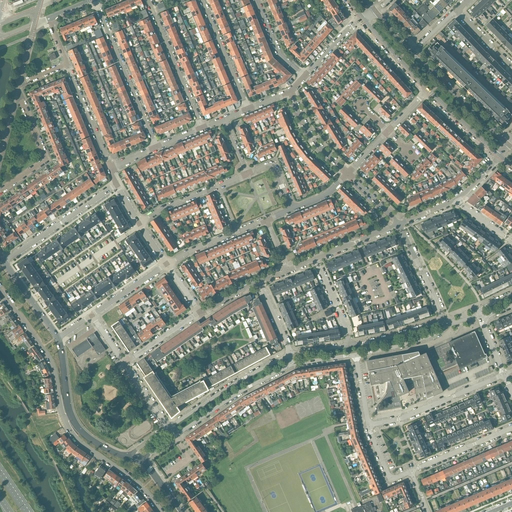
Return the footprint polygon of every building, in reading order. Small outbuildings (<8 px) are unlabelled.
[(126,11),(131,8),(130,4),(128,0),(126,1),(125,1),(123,2),(123,3),(126,11)] [(131,8),(137,6),(134,0),(128,0),(129,0),(128,0),(130,4),(131,8)] [(393,13),(399,7),(405,1),(404,0),(397,0),(393,4),(388,8),(389,9),(388,9),(390,11),(391,11),(393,13)] [(436,0),(432,4),(434,6),(440,12),(443,8),(436,0)] [(436,0),(443,8),(447,5),(442,0),(436,0)] [(482,0),(479,3),(486,10),(489,6),(483,0),(482,0)] [(211,5),(213,10),(220,6),(218,1),(211,5)] [(329,12),(337,6),(337,5),(336,3),(335,3),(334,1),(329,4),(326,6),(330,11),(329,11),(329,12)] [(270,6),(272,11),(279,8),(277,2),(273,4),(270,6)] [(117,5),(120,13),(124,11),(125,14),(127,13),(126,11),(123,3),(120,4),(120,3),(117,4),(117,5)] [(432,19),(436,16),(430,10),(426,6),(426,5),(424,3),(420,7),(432,19)] [(482,13),(486,10),(479,3),(475,7),(482,13)] [(199,9),(197,4),(189,7),(191,12),(199,9)] [(243,7),(245,13),(253,10),(251,4),(243,7)] [(115,15),(120,13),(117,5),(114,6),(114,5),(112,6),(112,7),(115,15)] [(272,11),(274,16),(281,13),(280,10),(287,7),(286,5),(281,7),(279,8),(272,11)] [(213,10),(215,15),(222,11),(220,6),(213,10)] [(329,12),(322,16),(324,18),(327,16),(329,19),(333,16),(340,11),(341,10),(340,8),(339,9),(337,6),(329,12)] [(393,13),(393,14),(397,19),(398,19),(407,11),(403,6),(400,8),(399,7),(393,13)] [(434,6),(430,10),(436,16),(440,12),(434,6)] [(115,15),(112,7),(110,8),(110,7),(107,8),(107,9),(106,10),(110,21),(113,20),(111,17),(115,15)] [(428,23),(432,19),(420,7),(416,10),(422,17),(428,23)] [(482,13),(475,7),(471,11),(473,13),(471,14),(474,17),(475,18),(475,17),(476,19),(477,17),(481,21),(485,17),(482,13)] [(201,14),(199,9),(191,12),(193,17),(201,14)] [(255,15),(253,10),(245,13),(243,14),(245,19),(255,15)] [(215,15),(217,20),(225,17),(222,11),(215,15)] [(345,18),(340,11),(333,16),(334,17),(330,20),(328,22),(334,29),(340,24),(339,23),(343,21),(347,19),(346,18),(345,18)] [(401,22),(404,25),(413,17),(410,14),(407,11),(398,19),(399,19),(399,21),(400,22),(401,22)] [(274,16),(276,21),(283,18),(281,13),(274,16)] [(404,27),(405,28),(406,28),(410,32),(423,19),(417,13),(413,17),(404,25),(404,26),(404,27)] [(203,19),(201,14),(193,17),(195,22),(203,19)] [(88,17),(91,25),(94,24),(95,26),(98,25),(94,15),(91,16),(91,15),(88,16),(88,17)] [(257,19),(255,15),(245,19),(246,18),(248,23),(249,22),(257,19)] [(83,19),(82,19),(87,30),(92,27),(91,25),(88,17),(85,18),(82,19),(83,19)] [(171,19),(164,22),(166,26),(175,22),(176,22),(175,17),(171,19)] [(227,22),(225,17),(217,20),(219,25),(227,22)] [(151,22),(149,18),(138,22),(140,27),(143,25),(151,22)] [(276,21),(278,26),(285,23),(283,18),(276,21)] [(87,30),(82,19),(80,20),(77,21),(77,22),(80,29),(81,32),(87,30)] [(195,22),(197,27),(205,24),(203,19),(195,22)] [(410,32),(412,34),(411,34),(413,36),(414,36),(422,29),(427,24),(423,19),(410,32)] [(451,30),(459,23),(458,23),(455,20),(455,19),(452,21),(449,23),(450,24),(448,25),(448,26),(447,26),(451,30)] [(492,19),(486,26),(490,30),(496,23),(492,19)] [(325,21),(321,26),(329,33),(330,31),(331,31),(332,30),(332,29),(327,23),(325,21)] [(74,31),(80,29),(77,22),(74,23),(74,22),(72,23),(72,24),(71,24),(74,31)] [(219,25),(221,30),(229,27),(227,22),(219,25)] [(278,26),(280,31),(288,28),(285,23),(278,26)] [(453,35),(462,27),(458,23),(459,23),(451,30),(455,33),(453,35)] [(494,34),(500,27),(496,23),(490,30),(494,34)] [(69,33),(74,31),(71,24),(69,25),(69,24),(66,26),(69,33)] [(197,27),(200,32),(207,29),(205,24),(197,27)] [(69,34),(69,33),(66,26),(63,27),(61,28),(60,29),(65,41),(68,40),(66,35),(69,34)] [(221,30),(223,34),(231,31),(229,28),(231,27),(231,26),(229,27),(221,30)] [(321,26),(317,30),(319,31),(325,37),(326,37),(327,35),(329,33),(321,26)] [(456,39),(465,31),(462,27),(453,35),(456,39)] [(500,27),(494,34),(497,38),(504,31),(500,27)] [(280,31),(282,36),(290,33),(288,28),(280,31)] [(200,32),(202,37),(209,34),(207,29),(200,32)] [(319,31),(315,36),(321,41),(322,41),(323,40),(323,39),(325,37),(319,31)] [(462,41),(469,34),(465,31),(456,39),(457,39),(458,37),(462,41)] [(501,41),(508,35),(504,31),(497,38),(501,41)] [(262,32),(255,35),(252,36),(254,40),(264,36),(262,32)] [(353,36),(348,40),(353,46),(355,44),(356,45),(356,44),(357,44),(359,46),(364,41),(361,37),(360,36),(356,32),(352,35),(353,36)] [(117,37),(119,41),(125,39),(124,36),(129,34),(128,33),(117,37)] [(282,36),(284,41),(292,38),(290,33),(282,36)] [(202,37),(204,43),(211,39),(209,34),(202,37)] [(313,34),(310,38),(311,40),(317,45),(318,45),(320,44),(319,43),(321,41),(315,36),(313,34)] [(465,45),(472,38),(469,34),(462,41),(465,45)] [(225,40),(227,44),(236,40),(235,38),(238,37),(237,35),(225,40)] [(505,45),(511,39),(508,35),(501,41),(505,45)] [(284,41),(287,47),(288,48),(289,47),(290,46),(291,46),(290,45),(292,44),(292,43),(293,42),(296,41),(294,37),(292,38),(284,41)] [(469,48),(476,42),(472,38),(465,45),(469,48)] [(214,45),(212,40),(205,43),(206,46),(204,47),(204,48),(207,47),(214,45)] [(227,44),(229,48),(235,45),(242,42),(241,40),(237,42),(236,40),(227,44)] [(311,40),(308,44),(314,49),(315,49),(316,48),(316,47),(317,45),(311,40)] [(353,46),(348,40),(343,45),(344,47),(345,46),(350,51),(355,47),(353,46)] [(129,42),(120,46),(122,50),(129,47),(132,45),(130,41),(129,42)] [(268,45),(266,41),(259,44),(260,46),(256,47),(257,49),(260,48),(268,45)] [(359,46),(363,50),(368,45),(364,41),(359,46)] [(508,110),(506,107),(505,107),(446,50),(445,49),(442,46),(441,45),(441,46),(437,42),(436,44),(434,43),(431,46),(428,49),(426,52),(431,57),(432,57),(435,60),(436,60),(437,61),(436,63),(442,69),(443,68),(447,71),(446,73),(452,79),(453,77),(457,81),(455,82),(472,98),(473,97),(477,100),(475,101),(482,108),(483,106),(487,110),(485,111),(492,117),(493,115),(495,117),(494,117),(498,121),(503,127),(505,124),(506,124),(508,123),(509,122),(509,121),(511,118),(511,117),(511,116),(511,115),(511,114),(508,111),(509,111),(508,110)] [(472,52),(479,45),(476,42),(469,48),(472,52)] [(307,43),(303,47),(304,48),(310,53),(311,53),(312,52),(312,51),(314,49),(308,44),(307,43)] [(290,50),(296,56),(298,53),(295,50),(296,48),(298,47),(295,44),(290,50)] [(363,50),(367,55),(372,50),(368,45),(363,50)] [(476,56),(483,49),(479,45),(472,52),(476,56)] [(176,51),(178,55),(185,52),(187,51),(186,47),(183,48),(176,51)] [(230,52),(232,56),(241,53),(239,48),(240,48),(239,48),(230,52)] [(306,58),(300,52),(298,50),(296,48),(295,50),(298,53),(296,56),(302,62),(303,61),(305,60),(304,60),(306,58)] [(304,48),(300,52),(306,58),(307,57),(308,56),(308,55),(310,53),(304,48)] [(479,60),(487,53),(486,52),(486,53),(483,49),(476,56),(474,57),(478,61),(479,60)] [(336,50),(331,55),(338,62),(342,57),(340,56),(336,52),(337,51),(336,50)] [(367,55),(377,66),(383,61),(379,57),(379,56),(377,53),(376,53),(376,54),(372,50),(367,55)] [(164,55),(163,51),(155,54),(153,55),(155,59),(156,58),(164,55)] [(483,64),(490,56),(488,55),(489,55),(487,53),(479,60),(483,64)] [(271,54),(263,57),(262,58),(262,60),(265,59),(267,62),(273,58),(271,54)] [(74,64),(82,61),(85,60),(83,55),(81,56),(72,60),(74,64)] [(331,55),(327,60),(334,66),(338,62),(331,55)] [(487,67),(494,60),(494,59),(493,60),(490,57),(491,56),(490,56),(483,64),(487,67)] [(276,61),(273,58),(267,62),(265,63),(267,69),(270,68),(270,67),(276,61)] [(327,60),(323,64),(330,70),(334,66),(327,60)] [(490,71),(498,63),(495,61),(494,60),(487,67),(490,71)] [(280,64),(276,61),(270,67),(270,68),(267,69),(268,71),(273,68),(275,70),(280,64)] [(377,66),(388,77),(393,72),(390,68),(390,67),(388,65),(387,65),(383,61),(377,66)] [(494,74),(501,67),(497,64),(498,63),(490,71),(491,71),(494,74)] [(170,68),(168,64),(159,68),(161,72),(170,68)] [(283,67),(280,64),(275,70),(277,72),(276,73),(277,74),(283,67)] [(323,64),(319,68),(326,75),(330,70),(323,64)] [(115,65),(108,68),(106,69),(108,73),(117,69),(115,65)] [(275,75),(275,76),(275,77),(278,85),(285,82),(285,81),(291,76),(291,74),(283,67),(277,74),(278,74),(275,75)] [(498,78),(505,71),(501,67),(494,74),(498,78)] [(172,72),(170,68),(161,72),(162,75),(162,76),(172,72)] [(319,68),(315,73),(322,79),(326,75),(319,68)] [(501,81),(508,74),(505,71),(498,78),(501,81)] [(388,77),(398,89),(404,84),(400,80),(400,79),(398,76),(397,76),(393,72),(388,77)] [(315,73),(311,77),(316,82),(318,83),(322,79),(315,73)] [(248,75),(241,78),(243,82),(251,79),(254,78),(256,77),(255,77),(255,75),(252,76),(251,74),(248,75)] [(505,85),(511,78),(508,74),(501,81),(505,85)] [(90,80),(88,75),(80,78),(82,84),(90,80)] [(274,87),(271,80),(268,81),(267,80),(265,75),(264,75),(270,88),(274,87)] [(188,80),(190,84),(199,80),(198,76),(195,77),(188,80)] [(311,77),(306,82),(309,85),(311,83),(313,85),(316,82),(311,77)] [(67,83),(65,78),(61,80),(60,80),(58,81),(56,82),(55,82),(58,88),(62,86),(61,85),(67,83)] [(221,86),(230,82),(228,78),(219,82),(221,86)] [(82,84),(84,89),(92,86),(90,80),(82,84)] [(190,84),(192,88),(201,84),(199,80),(190,84)] [(351,85),(356,90),(361,85),(356,80),(351,85)] [(261,92),(265,90),(262,83),(259,85),(258,81),(257,82),(258,84),(261,92)] [(53,92),(59,90),(58,88),(55,82),(54,82),(53,83),(52,83),(50,84),(53,92)] [(63,89),(60,90),(61,94),(62,94),(70,91),(67,83),(61,85),(62,86),(63,89)] [(223,86),(225,91),(232,88),(230,83),(223,86)] [(50,84),(45,87),(48,94),(53,92),(50,84)] [(192,88),(194,92),(203,88),(201,84),(192,88)] [(249,85),(245,87),(249,96),(250,96),(256,94),(253,87),(253,86),(252,84),(249,85)] [(368,93),(371,89),(366,84),(362,87),(368,93)] [(398,89),(402,93),(408,88),(404,84),(398,89)] [(346,90),(351,95),(356,90),(351,85),(346,90)] [(94,91),(92,86),(84,89),(87,94),(94,91)] [(42,94),(43,96),(48,94),(45,87),(43,87),(42,87),(40,88),(40,89),(42,94)] [(368,93),(373,98),(378,92),(373,87),(371,89),(368,93)] [(203,88),(194,92),(195,97),(203,93),(202,91),(204,90),(203,88)] [(234,93),(232,88),(225,91),(226,94),(225,95),(225,96),(227,96),(228,96),(234,93)] [(408,88),(402,93),(406,98),(412,92),(408,88)] [(40,89),(37,90),(35,91),(30,93),(31,93),(30,94),(31,96),(32,96),(32,97),(38,95),(39,99),(40,99),(43,98),(41,95),(42,94),(40,89)] [(308,98),(314,94),(312,90),(309,92),(308,90),(304,92),(308,98)] [(351,95),(346,90),(340,96),(346,101),(351,95)] [(70,91),(62,94),(65,99),(72,96),(70,91)] [(87,94),(89,99),(98,95),(97,93),(96,94),(94,91),(87,94)] [(378,92),(373,98),(378,103),(383,97),(378,92)] [(232,104),(238,102),(234,93),(228,96),(229,99),(230,99),(232,104)] [(308,98),(311,103),(319,98),(316,93),(314,94),(308,98)] [(129,98),(127,94),(121,97),(118,98),(120,102),(129,98)] [(198,103),(207,99),(207,98),(205,94),(196,98),(198,103)] [(39,99),(38,95),(32,97),(34,102),(34,103),(34,104),(35,104),(36,105),(41,103),(39,99)] [(89,99),(91,104),(99,101),(97,98),(99,98),(98,95),(89,99)] [(225,107),(232,104),(230,99),(229,99),(226,101),(225,97),(221,96),(223,100),(225,107)] [(346,101),(340,96),(335,101),(337,103),(340,106),(346,101)] [(131,103),(129,98),(120,102),(120,103),(121,106),(122,107),(131,103)] [(215,111),(221,109),(218,102),(216,103),(214,98),(213,98),(211,101),(213,104),(213,106),(215,111)] [(312,109),(320,104),(322,103),(319,98),(311,103),(313,107),(312,108),(312,109)] [(145,104),(147,108),(153,105),(155,104),(154,102),(157,101),(156,99),(151,101),(145,104)] [(204,106),(207,105),(208,103),(207,99),(198,103),(200,108),(204,106)] [(91,104),(93,110),(101,106),(102,106),(101,104),(100,104),(99,101),(91,104)] [(46,107),(43,102),(41,103),(36,105),(36,106),(36,108),(37,108),(38,110),(46,107)] [(131,103),(122,107),(122,108),(123,111),(133,107),(131,103)] [(185,112),(188,111),(185,103),(177,106),(179,111),(181,110),(184,109),(185,111),(185,112)] [(383,114),(389,107),(385,103),(384,105),(379,110),(383,114)] [(427,107),(422,103),(417,109),(421,113),(427,107)] [(273,104),(266,107),(269,114),(274,112),(273,109),(275,108),(273,104)] [(320,104),(312,109),(315,114),(323,109),(320,104)] [(103,112),(101,106),(93,110),(95,115),(103,112)] [(209,114),(207,109),(205,109),(204,106),(200,108),(204,116),(209,114)] [(48,112),(46,107),(38,110),(39,113),(39,115),(40,115),(40,116),(48,112)] [(133,107),(123,111),(124,113),(125,115),(134,111),(133,107)] [(150,116),(159,113),(158,110),(161,109),(161,107),(157,108),(155,109),(148,112),(150,116)] [(266,107),(262,109),(266,118),(270,117),(269,114),(266,107)] [(345,116),(348,113),(343,107),(339,111),(345,116)] [(389,107),(383,114),(387,118),(392,113),(391,112),(393,110),(389,107)] [(421,113),(426,117),(431,111),(427,107),(421,113)] [(262,109),(258,111),(262,120),(266,118),(262,109)] [(280,118),(287,115),(284,109),(280,111),(281,113),(278,114),(280,118)] [(315,114),(318,119),(327,114),(324,109),(323,109),(315,114)] [(136,115),(134,111),(125,115),(127,119),(136,115)] [(258,111),(253,113),(257,122),(262,120),(258,111)] [(426,117),(437,127),(442,122),(438,118),(439,117),(438,117),(436,114),(435,114),(435,115),(431,111),(426,117)] [(48,112),(40,116),(40,117),(41,118),(42,121),(50,117),(48,112)] [(95,115),(97,120),(107,116),(106,114),(104,115),(103,112),(95,115)] [(183,114),(183,116),(186,123),(190,122),(189,120),(191,119),(188,112),(183,114)] [(253,113),(249,114),(252,121),(253,124),(257,122),(253,113)] [(348,113),(345,116),(343,118),(348,123),(354,118),(348,113)] [(155,121),(158,120),(160,119),(158,114),(151,117),(154,125),(156,124),(155,121)] [(249,114),(242,117),(244,121),(246,120),(247,123),(252,121),(249,114)] [(327,114),(318,119),(321,124),(329,119),(330,119),(327,114)] [(122,121),(123,124),(128,122),(129,124),(138,120),(136,115),(127,119),(122,121)] [(279,124),(289,120),(287,115),(280,118),(277,119),(279,124)] [(97,120),(100,125),(107,122),(106,119),(108,118),(107,116),(97,120)] [(50,117),(42,121),(43,123),(44,125),(44,126),(52,122),(50,117)] [(354,118),(348,123),(354,128),(355,126),(359,123),(354,118)] [(321,124),(324,129),(332,124),(329,119),(321,124)] [(289,120),(279,124),(281,128),(282,127),(282,128),(290,124),(291,124),(289,120)] [(54,127),(52,122),(44,126),(45,126),(44,127),(45,128),(46,129),(47,131),(54,127)] [(109,127),(107,122),(100,125),(102,130),(109,127)] [(142,130),(139,122),(132,125),(134,130),(136,129),(139,128),(140,131),(142,130)] [(403,123),(398,129),(402,133),(409,126),(406,122),(404,124),(403,123)] [(437,127),(449,138),(454,132),(450,128),(450,127),(447,125),(446,125),(442,122),(437,127)] [(329,133),(337,128),(334,123),(332,124),(324,129),(325,130),(326,129),(329,133)] [(364,134),(370,127),(366,123),(359,130),(364,134)] [(293,131),(290,124),(282,128),(285,134),(293,131)] [(164,132),(161,125),(155,128),(156,131),(157,133),(159,132),(160,134),(164,132)] [(102,130),(104,136),(112,132),(110,129),(112,129),(111,126),(109,127),(102,130)] [(241,135),(247,132),(246,127),(243,129),(242,126),(238,128),(241,135)] [(409,126),(402,133),(406,137),(413,130),(409,126)] [(54,127),(47,131),(48,133),(47,134),(48,135),(49,136),(56,133),(54,127)] [(370,127),(364,134),(367,137),(368,136),(369,137),(374,131),(370,127)] [(329,133),(332,138),(340,133),(337,128),(329,133)] [(146,139),(142,130),(140,131),(141,133),(138,134),(141,141),(142,141),(144,141),(144,140),(146,139)] [(210,130),(204,133),(207,140),(211,138),(210,135),(212,135),(210,130)] [(89,136),(87,131),(80,134),(75,136),(73,137),(75,142),(77,141),(76,139),(81,137),(82,139),(89,136)] [(297,137),(293,131),(285,134),(285,135),(289,141),(297,137)] [(241,135),(243,141),(250,138),(247,132),(241,135)] [(449,138),(460,148),(465,143),(461,139),(461,138),(459,135),(458,135),(458,136),(454,132),(449,138)] [(59,138),(56,133),(49,136),(49,137),(49,139),(50,139),(51,141),(59,138)] [(104,136),(108,144),(110,143),(109,141),(112,139),(114,138),(112,133),(104,136)] [(204,133),(199,135),(203,144),(208,143),(207,140),(204,133)] [(340,133),(332,138),(335,143),(336,142),(341,140),(341,139),(343,138),(340,133)] [(419,142),(422,138),(417,133),(413,137),(419,142)] [(199,135),(195,137),(199,146),(203,144),(199,135)] [(217,144),(224,142),(221,135),(217,137),(218,139),(215,140),(217,144)] [(195,137),(191,139),(195,148),(199,146),(195,137)] [(251,137),(250,138),(243,141),(246,147),(253,144),(255,143),(254,142),(253,142),(251,137)] [(297,137),(289,141),(293,148),(300,143),(297,137)] [(419,142),(424,147),(429,142),(424,137),(422,138),(419,142)] [(61,143),(59,138),(51,141),(52,143),(52,144),(52,146),(53,146),(61,143)] [(108,144),(108,145),(112,154),(113,153),(114,153),(116,152),(117,151),(114,144),(112,141),(112,139),(109,141),(110,143),(108,144)] [(191,139),(186,140),(190,150),(195,148),(191,139)] [(353,143),(358,148),(362,144),(357,139),(353,143)] [(182,142),(186,152),(190,150),(186,140),(182,142)] [(341,140),(336,142),(340,149),(344,146),(341,140)] [(182,142),(177,144),(181,154),(186,152),(182,142)] [(226,148),(224,142),(217,144),(214,146),(216,150),(219,149),(219,151),(226,148)] [(271,153),(273,152),(277,151),(273,142),(267,144),(271,153)] [(385,142),(380,147),(381,148),(379,149),(383,153),(389,146),(385,142)] [(429,142),(424,147),(429,152),(434,147),(429,142)] [(61,143),(53,146),(53,147),(53,148),(54,149),(54,150),(55,151),(63,148),(61,143)] [(305,149),(300,143),(293,148),(298,154),(305,149)] [(358,148),(353,143),(349,147),(349,148),(354,152),(358,148)] [(469,147),(465,143),(460,148),(464,152),(469,147)] [(177,144),(173,146),(177,156),(177,155),(181,154),(177,144)] [(254,148),(253,144),(246,147),(248,153),(252,152),(251,150),(254,148)] [(266,155),(271,153),(267,144),(262,146),(263,148),(266,155)] [(389,146),(383,153),(387,157),(394,150),(389,146)] [(464,152),(469,156),(474,150),(469,147),(464,152)] [(65,154),(63,148),(55,151),(56,154),(56,155),(56,156),(57,156),(57,157),(65,154)] [(229,154),(226,148),(219,151),(222,157),(229,154)] [(266,155),(263,148),(258,150),(260,153),(257,154),(259,158),(266,155)] [(354,152),(349,148),(344,153),(349,158),(354,152)] [(169,149),(165,151),(169,160),(173,158),(169,149)] [(309,155),(305,149),(298,154),(303,160),(309,155)] [(477,154),(474,150),(469,156),(471,158),(473,160),(473,159),(477,154)] [(169,160),(165,151),(162,152),(161,152),(159,153),(160,157),(162,156),(164,160),(164,162),(169,160)] [(154,156),(158,165),(163,163),(162,161),(164,160),(162,156),(160,157),(159,153),(158,153),(158,154),(154,156)] [(427,159),(433,165),(432,164),(437,159),(432,153),(427,159)] [(67,159),(65,154),(57,157),(58,157),(57,158),(58,159),(59,160),(59,162),(67,159)] [(229,154),(222,157),(224,161),(227,160),(228,162),(232,160),(229,154)] [(373,154),(369,159),(376,165),(380,161),(379,160),(373,154)] [(481,158),(477,154),(473,159),(478,163),(481,159),(481,158)] [(314,159),(309,155),(303,160),(308,165),(314,159)] [(154,156),(150,158),(154,167),(158,165),(154,156)] [(394,167),(399,162),(394,157),(389,162),(394,167)] [(141,161),(146,170),(149,168),(150,168),(146,160),(146,159),(145,158),(141,161)] [(150,158),(146,159),(146,160),(150,168),(154,167),(150,158)] [(433,165),(427,159),(426,158),(422,162),(424,165),(423,167),(425,169),(427,167),(429,169),(433,165)] [(475,167),(478,163),(473,159),(473,160),(471,158),(470,158),(470,159),(471,160),(469,162),(475,167)] [(60,164),(59,165),(60,168),(61,168),(65,168),(63,166),(67,165),(69,164),(67,159),(59,162),(60,164)] [(314,159),(308,165),(307,167),(311,170),(318,163),(314,159)] [(376,165),(369,159),(365,163),(372,169),(376,165)] [(141,161),(137,163),(141,170),(142,172),(146,170),(141,161)] [(286,165),(288,172),(295,169),(292,162),(290,163),(286,165)] [(405,167),(399,162),(394,167),(400,172),(405,167)] [(416,169),(422,174),(422,175),(426,171),(425,170),(425,169),(423,167),(424,165),(422,162),(416,169)] [(475,167),(469,162),(465,166),(469,170),(468,171),(469,172),(475,167)] [(318,163),(311,170),(314,173),(321,166),(318,163)] [(372,169),(365,163),(360,168),(364,173),(365,172),(367,173),(371,169),(372,170),(372,169)] [(54,168),(59,175),(63,172),(64,173),(67,171),(65,168),(61,168),(60,168),(59,165),(57,166),(56,166),(54,167),(54,168)] [(221,174),(218,167),(217,165),(211,167),(215,176),(221,174)] [(218,167),(221,174),(227,171),(225,167),(223,168),(222,165),(218,167)] [(325,169),(321,166),(314,173),(318,176),(325,169)] [(209,179),(210,179),(215,176),(211,167),(206,170),(207,172),(206,172),(209,179)] [(405,167),(400,172),(405,177),(406,176),(410,172),(405,167)] [(54,178),(59,175),(54,168),(54,169),(53,168),(51,169),(51,170),(49,172),(54,178)] [(131,175),(127,169),(122,172),(126,177),(125,178),(125,179),(131,175)] [(288,172),(291,178),(298,175),(295,169),(288,172)] [(328,172),(325,169),(318,176),(321,180),(328,172)] [(422,174),(416,169),(411,175),(413,176),(411,178),(413,180),(415,178),(417,179),(422,174)] [(456,174),(461,180),(466,176),(461,170),(456,174)] [(202,182),(208,180),(209,179),(206,172),(205,172),(204,171),(199,173),(202,182)] [(501,175),(496,171),(490,178),(495,182),(501,175)] [(45,175),(50,182),(49,181),(52,180),(54,178),(49,172),(48,173),(47,173),(45,174),(45,175)] [(96,184),(102,179),(105,177),(106,176),(104,172),(96,175),(94,176),(91,177),(96,184)] [(328,172),(321,180),(325,183),(332,176),(328,172)] [(197,184),(202,182),(199,173),(193,175),(197,184)] [(376,184),(383,177),(379,173),(372,180),(376,184)] [(125,179),(128,184),(136,179),(134,174),(131,175),(125,179)] [(291,178),(293,183),(303,179),(301,174),(298,175),(291,178)] [(456,174),(452,178),(456,185),(461,180),(456,174)] [(45,185),(50,182),(45,175),(44,175),(42,176),(42,177),(40,178),(45,185)] [(191,186),(197,184),(193,175),(188,177),(191,186)] [(503,176),(501,175),(495,182),(500,186),(505,179),(503,177),(503,176)] [(186,188),(191,186),(188,177),(182,180),(186,188)] [(383,177),(376,184),(381,188),(387,181),(383,177)] [(447,180),(451,188),(456,185),(452,178),(452,177),(447,180)] [(40,188),(45,185),(40,178),(38,179),(36,180),(36,181),(40,188)] [(90,188),(94,185),(90,178),(85,182),(90,188)] [(128,184),(131,189),(139,184),(136,179),(128,184)] [(293,183),(295,187),(304,183),(303,179),(293,183)] [(510,181),(508,180),(507,180),(505,179),(500,186),(505,189),(510,181)] [(181,191),(186,188),(182,180),(177,182),(181,191)] [(443,192),(451,188),(447,180),(442,183),(444,187),(441,188),(443,192)] [(36,191),(40,188),(36,181),(35,181),(33,182),(33,183),(31,184),(36,191)] [(381,188),(385,192),(391,185),(387,181),(381,188)] [(85,182),(81,185),(85,191),(90,188),(85,182)] [(175,193),(181,191),(177,182),(172,184),(175,193)] [(304,183),(295,187),(297,191),(306,187),(304,183)] [(438,195),(443,192),(441,188),(444,187),(442,183),(434,187),(438,195)] [(31,194),(36,191),(31,184),(29,186),(28,186),(27,186),(27,187),(26,188),(31,194)] [(134,194),(142,189),(139,184),(131,189),(134,194)] [(175,193),(172,184),(166,186),(170,195),(175,193)] [(80,194),(85,191),(81,185),(76,188),(80,194)] [(385,192),(389,196),(394,191),(396,189),(391,185),(385,192)] [(165,198),(170,195),(166,186),(161,189),(162,190),(165,198)] [(343,186),(337,192),(341,195),(346,189),(343,186)] [(306,187),(297,191),(299,196),(308,192),(306,187)] [(438,195),(434,187),(429,190),(433,197),(438,195)] [(481,187),(478,190),(484,196),(485,195),(484,195),(487,192),(481,187)] [(31,194),(26,188),(25,188),(24,189),(22,191),(26,198),(28,200),(33,197),(31,194)] [(76,198),(80,194),(76,188),(71,191),(76,198)] [(427,199),(433,197),(429,190),(428,188),(423,190),(427,199)] [(137,199),(145,194),(142,189),(134,194),(137,199)] [(341,195),(344,198),(349,193),(346,189),(341,195)] [(165,198),(162,190),(156,193),(158,198),(159,201),(161,200),(160,199),(165,198)] [(421,202),(427,199),(423,190),(418,193),(421,202)] [(478,190),(474,194),(480,199),(482,196),(483,197),(484,196),(478,190)] [(22,201),(26,198),(22,191),(20,192),(19,192),(18,193),(18,194),(17,194),(22,201)] [(71,201),(76,198),(71,191),(67,194),(71,201)] [(398,195),(394,191),(389,196),(393,200),(398,195)] [(213,193),(206,196),(208,202),(215,199),(213,193)] [(349,193),(344,198),(342,200),(346,203),(353,196),(349,193)] [(416,204),(421,202),(418,193),(412,195),(413,197),(416,204)] [(17,204),(22,201),(17,194),(16,194),(15,195),(15,196),(13,197),(17,204)] [(66,204),(71,201),(67,194),(62,198),(66,204)] [(137,199),(140,204),(146,200),(148,199),(145,194),(137,199)] [(474,194),(471,197),(476,202),(477,202),(477,203),(483,207),(485,205),(485,204),(483,202),(480,199),(474,194)] [(398,195),(393,200),(397,204),(403,199),(398,195)] [(356,199),(353,196),(346,203),(349,207),(356,199)] [(13,207),(17,204),(13,197),(11,198),(10,198),(9,199),(8,200),(13,207)] [(416,204),(413,197),(408,199),(410,206),(416,204)] [(471,197),(468,201),(467,201),(481,211),(483,207),(477,203),(477,202),(476,202),(471,197)] [(62,207),(66,204),(62,198),(58,201),(62,207)] [(217,204),(215,199),(208,202),(206,202),(209,208),(217,204)] [(330,199),(326,201),(330,210),(334,208),(333,206),(330,199)] [(360,202),(356,199),(349,207),(352,210),(360,202)] [(13,207),(8,200),(7,200),(5,201),(5,202),(3,203),(8,210),(12,207),(13,207)] [(105,205),(103,206),(105,210),(106,212),(108,210),(109,210),(117,206),(117,205),(117,204),(116,203),(114,200),(112,201),(112,200),(109,201),(106,203),(107,204),(105,205)] [(140,204),(142,208),(143,210),(145,209),(144,208),(149,205),(146,200),(140,204)] [(196,200),(191,203),(195,212),(199,210),(196,202),(197,202),(196,200)] [(57,210),(62,207),(58,201),(53,204),(57,210)] [(326,201),(321,202),(326,212),(330,210),(326,201)] [(321,202),(317,204),(321,214),(326,212),(321,202)] [(363,206),(360,202),(352,210),(356,213),(363,206)] [(9,212),(8,210),(3,203),(1,204),(0,204),(0,208),(3,213),(5,215),(9,212)] [(190,214),(195,212),(191,203),(186,205),(190,214)] [(53,204),(48,207),(53,213),(57,210),(53,204)] [(220,210),(217,204),(209,208),(211,213),(220,210)] [(317,204),(313,206),(317,216),(321,214),(317,204)] [(481,211),(485,214),(490,206),(488,204),(487,206),(485,205),(483,207),(481,211)] [(186,216),(190,214),(186,205),(182,206),(186,216)] [(117,206),(109,210),(110,212),(111,214),(119,209),(117,206)] [(182,217),(186,216),(182,206),(178,208),(182,217)] [(308,208),(312,217),(317,216),(313,206),(308,208)] [(357,214),(358,214),(360,216),(363,212),(365,214),(368,211),(363,206),(356,213),(357,214)] [(485,214),(489,217),(494,209),(490,206),(485,214)] [(48,217),(53,213),(48,207),(46,209),(45,207),(43,209),(44,210),(48,217)] [(177,219),(182,217),(178,208),(173,210),(177,219)] [(308,208),(304,210),(308,219),(312,217),(308,208)] [(111,214),(110,214),(112,217),(113,220),(114,219),(122,214),(120,212),(119,210),(119,209),(111,214)] [(489,217),(492,219),(498,211),(494,209),(489,217)] [(43,220),(48,217),(44,210),(39,213),(43,220)] [(173,210),(168,212),(169,214),(170,213),(172,219),(173,221),(177,219),(173,210)] [(222,215),(220,210),(211,213),(213,219),(222,215)] [(304,210),(300,212),(304,221),(308,219),(304,210)] [(34,226),(39,223),(34,216),(33,214),(31,211),(29,212),(33,218),(30,220),(34,226)] [(448,213),(452,222),(459,219),(456,212),(454,213),(454,211),(448,213)] [(492,219),(496,222),(501,215),(502,214),(498,211),(492,219)] [(35,212),(33,214),(34,216),(39,223),(43,220),(39,213),(37,215),(35,212)] [(300,212),(295,213),(299,223),(304,221),(300,212)] [(291,215),(294,222),(295,225),(299,223),(295,213),(291,215)] [(447,224),(452,222),(448,213),(446,214),(445,213),(443,214),(447,224)] [(93,216),(91,217),(96,224),(97,225),(99,224),(101,222),(101,221),(96,214),(93,216)] [(122,214),(114,219),(116,223),(124,219),(123,217),(122,214)] [(442,226),(447,224),(443,214),(440,215),(441,216),(438,217),(442,226)] [(222,215),(213,219),(215,224),(224,220),(222,215)] [(294,222),(291,215),(284,218),(286,222),(288,221),(289,224),(294,222)] [(496,222),(500,225),(506,217),(503,215),(502,216),(501,215),(496,222)] [(88,217),(86,219),(86,220),(91,228),(96,224),(91,217),(91,216),(90,216),(88,217)] [(437,228),(442,226),(438,217),(436,218),(435,217),(433,218),(437,228)] [(157,218),(151,222),(154,227),(162,222),(159,218),(157,219),(157,218)] [(432,230),(437,228),(433,218),(430,219),(431,220),(428,221),(432,230)] [(124,219),(116,223),(119,228),(127,223),(124,219)] [(354,230),(359,228),(356,221),(355,219),(350,221),(354,230)] [(356,221),(359,228),(366,225),(364,221),(362,222),(361,219),(356,221)] [(460,226),(464,229),(470,221),(468,219),(467,221),(465,219),(460,226)] [(25,223),(30,229),(34,226),(30,220),(25,223)] [(84,222),(82,223),(87,230),(91,228),(86,220),(84,222)] [(224,220),(215,224),(217,229),(219,228),(219,229),(226,226),(224,220)] [(348,232),(354,230),(350,221),(345,223),(348,232)] [(427,233),(432,230),(428,221),(421,224),(424,231),(426,231),(427,233)] [(464,229),(469,233),(474,225),(472,224),(472,223),(470,221),(464,229)] [(165,227),(162,222),(154,227),(157,232),(165,227)] [(25,232),(30,229),(25,223),(21,226),(25,232)] [(80,225),(78,226),(84,234),(84,235),(88,233),(89,232),(87,230),(82,223),(80,225)] [(119,228),(121,233),(130,228),(129,226),(127,223),(119,228)] [(343,234),(348,232),(345,223),(339,225),(343,234)] [(75,227),(73,229),(79,238),(81,237),(84,234),(78,226),(77,225),(75,227)] [(200,227),(203,236),(210,233),(209,231),(208,232),(205,225),(200,227)] [(338,237),(343,234),(339,225),(334,228),(338,237)] [(469,233),(473,236),(479,227),(477,226),(476,227),(474,225),(469,233)] [(20,236),(25,232),(21,226),(16,229),(20,236)] [(168,232),(165,227),(157,232),(161,237),(168,232)] [(198,238),(203,236),(200,227),(194,229),(198,238)] [(282,236),(290,233),(288,228),(285,229),(284,227),(280,229),(282,236)] [(473,236),(477,239),(483,232),(480,230),(481,229),(479,227),(473,236)] [(332,239),(338,237),(334,228),(329,230),(332,239)] [(10,243),(18,237),(12,229),(10,230),(13,234),(11,234),(9,231),(8,233),(8,234),(10,235),(7,237),(10,243)] [(71,231),(69,232),(75,241),(79,238),(73,229),(71,231)] [(192,240),(198,238),(194,229),(189,231),(192,240)] [(332,239),(329,230),(323,232),(327,241),(332,239)] [(186,243),(192,240),(189,231),(183,234),(184,235),(186,241),(185,241),(186,243)] [(246,234),(249,241),(253,239),(252,236),(254,236),(252,231),(246,234)] [(285,242),(292,239),(294,238),(294,236),(295,235),(294,231),(290,233),(282,236),(285,242)] [(66,234),(64,235),(70,244),(73,242),(75,241),(69,232),(66,234)] [(161,237),(164,242),(172,236),(168,232),(161,237)] [(321,243),(327,241),(323,232),(318,234),(321,243)] [(477,239),(482,242),(488,234),(486,232),(485,233),(483,232),(477,239)] [(7,235),(6,233),(0,237),(0,238),(0,239),(1,241),(2,241),(5,246),(10,243),(7,237),(10,235),(8,234),(7,235)] [(128,238),(126,240),(128,243),(129,245),(137,239),(138,239),(135,234),(128,238)] [(316,246),(321,243),(318,234),(312,237),(316,246)] [(482,242),(486,245),(491,238),(489,236),(490,235),(488,234),(482,242)] [(62,237),(60,238),(66,247),(70,244),(64,235),(62,237)] [(391,247),(396,245),(395,242),(397,242),(395,235),(388,238),(387,237),(391,247)] [(175,241),(172,236),(164,242),(167,247),(175,241)] [(259,245),(266,242),(263,236),(259,238),(260,240),(257,241),(259,245)] [(441,239),(437,243),(441,246),(440,247),(442,249),(443,248),(450,240),(446,236),(442,241),(441,239)] [(311,248),(316,246),(312,237),(307,239),(311,248)] [(386,249),(391,247),(387,237),(385,238),(385,239),(383,240),(386,249)] [(57,239),(55,241),(55,242),(61,250),(65,248),(66,247),(60,238),(57,239)] [(486,245),(491,248),(497,240),(494,238),(494,239),(491,238),(486,245)] [(129,245),(128,246),(131,250),(140,243),(137,239),(129,245)] [(292,239),(285,242),(288,248),(292,247),(291,244),(294,243),(292,239)] [(311,248),(307,239),(302,241),(302,243),(305,250),(311,248)] [(381,251),(386,249),(383,240),(380,241),(380,240),(377,241),(381,251)] [(450,240),(443,248),(447,252),(449,250),(450,252),(453,248),(452,247),(454,244),(450,240)] [(497,240),(491,248),(495,252),(500,244),(498,243),(499,241),(499,242),(497,240)] [(175,241),(167,247),(171,251),(177,247),(176,246),(178,245),(175,241)] [(376,253),(381,251),(377,241),(375,242),(375,243),(373,245),(376,253)] [(53,243),(51,244),(56,252),(58,254),(59,253),(62,251),(61,250),(55,242),(53,243)] [(266,242),(259,245),(255,247),(257,251),(254,253),(255,254),(259,252),(261,252),(269,248),(266,242)] [(140,243),(131,250),(134,255),(136,253),(144,248),(143,248),(142,246),(140,243)] [(305,250),(302,243),(298,245),(299,248),(297,249),(299,253),(305,250)] [(49,246),(47,247),(52,255),(56,252),(51,244),(49,246)] [(371,255),(376,253),(373,245),(370,246),(370,244),(367,245),(371,255)] [(371,255),(367,245),(365,246),(365,248),(362,249),(366,257),(371,255)] [(46,246),(41,250),(42,251),(47,258),(49,257),(52,255),(47,247),(46,246)] [(458,247),(455,250),(453,248),(450,252),(451,253),(450,255),(454,259),(462,251),(458,247)] [(497,252),(500,257),(508,251),(507,248),(506,249),(504,247),(497,252)] [(144,248),(136,253),(138,257),(139,257),(146,252),(145,250),(144,248)] [(269,248),(261,252),(263,256),(266,255),(267,257),(271,255),(269,248)] [(357,261),(362,259),(359,250),(356,251),(356,250),(353,251),(357,261)] [(42,251),(37,254),(43,261),(47,258),(42,251)] [(352,263),(357,261),(353,251),(351,252),(351,254),(349,255),(352,263)] [(462,251),(454,259),(457,263),(465,255),(462,251)] [(500,257),(503,261),(510,256),(509,254),(510,253),(508,251),(500,257)] [(138,258),(137,259),(138,261),(140,263),(141,262),(149,256),(146,252),(139,257),(138,258)] [(347,265),(352,263),(349,255),(346,256),(346,254),(343,255),(347,265)] [(392,259),(394,264),(405,258),(404,256),(403,257),(401,254),(392,259)] [(342,267),(347,265),(343,255),(341,257),(341,258),(339,259),(342,267)] [(466,262),(469,259),(465,255),(457,263),(461,267),(463,265),(464,267),(468,264),(466,262)] [(149,256),(141,262),(144,266),(145,267),(147,265),(148,266),(152,264),(151,263),(153,261),(150,256),(149,256)] [(511,257),(510,256),(503,261),(507,266),(511,261),(511,257)] [(20,263),(18,265),(20,268),(21,269),(21,270),(22,270),(30,263),(31,263),(29,261),(28,259),(27,258),(25,259),(24,260),(24,259),(20,262),(20,263)] [(394,264),(397,269),(406,264),(405,261),(406,261),(405,258),(394,264)] [(337,269),(342,267),(339,259),(336,260),(336,259),(333,260),(337,269)] [(260,269),(257,262),(256,260),(251,262),(255,271),(260,269)] [(257,262),(260,269),(267,266),(265,262),(263,263),(262,260),(257,262)] [(333,260),(333,261),(327,264),(329,270),(331,269),(332,271),(337,269),(333,260)] [(185,272),(193,266),(190,262),(188,264),(187,263),(183,266),(182,265),(181,266),(185,272)] [(250,274),(255,271),(251,262),(246,265),(250,274)] [(30,263),(22,270),(23,272),(25,274),(33,268),(32,266),(30,263)] [(472,263),(469,265),(468,264),(464,267),(466,268),(464,270),(467,274),(476,267),(472,263)] [(126,267),(131,275),(134,272),(135,272),(134,270),(133,268),(130,264),(129,264),(126,267)] [(397,269),(399,273),(410,268),(409,266),(407,266),(406,264),(397,269)] [(244,276),(250,274),(246,265),(240,267),(244,276)] [(185,272),(188,277),(196,271),(193,266),(185,272)] [(121,270),(126,278),(127,279),(129,277),(132,276),(131,275),(126,267),(123,269),(121,270)] [(239,278),(244,276),(240,267),(235,269),(239,278)] [(467,274),(467,275),(468,277),(469,276),(471,278),(472,278),(474,280),(478,278),(475,275),(476,274),(477,276),(481,273),(476,267),(467,274)] [(33,268),(25,274),(27,276),(28,278),(36,272),(33,268)] [(399,273),(401,278),(411,273),(410,271),(411,270),(410,268),(399,273)] [(235,280),(239,278),(235,269),(229,272),(230,274),(233,281),(235,280)] [(121,270),(117,273),(122,281),(124,279),(125,279),(126,278),(121,270)] [(309,281),(315,279),(311,270),(308,271),(308,270),(305,271),(309,281)] [(114,273),(111,274),(112,275),(118,284),(119,283),(120,282),(122,281),(117,273),(115,271),(114,273)] [(188,277),(191,282),(199,276),(196,271),(188,277)] [(304,283),(309,281),(305,271),(303,272),(303,274),(301,275),(304,283)] [(36,272),(28,278),(30,280),(30,281),(31,282),(40,276),(39,276),(37,272),(36,272)] [(401,278),(404,283),(415,278),(413,275),(412,276),(411,273),(401,278)] [(224,277),(229,285),(235,281),(235,280),(233,281),(230,274),(224,277)] [(299,285),(304,283),(301,275),(298,276),(298,274),(295,275),(299,285)] [(107,278),(107,279),(113,287),(113,288),(115,286),(118,284),(112,275),(107,278)] [(294,287),(299,285),(295,275),(293,277),(293,278),(291,279),(294,287)] [(40,276),(31,282),(34,287),(43,281),(40,276)] [(199,276),(191,282),(195,287),(197,286),(196,285),(203,281),(199,276)] [(224,288),(229,285),(224,277),(224,276),(219,279),(224,288)] [(157,290),(168,282),(164,278),(162,279),(159,281),(154,285),(157,290)] [(347,284),(345,278),(336,283),(337,285),(338,285),(339,287),(347,284)] [(404,283),(406,288),(416,283),(415,281),(416,280),(415,278),(404,283)] [(505,278),(500,280),(504,289),(507,288),(506,287),(509,286),(505,278)] [(107,279),(103,281),(109,290),(113,287),(107,279)] [(219,291),(224,288),(219,279),(214,282),(214,283),(219,291)] [(289,289),(294,287),(291,279),(288,280),(288,279),(285,280),(289,289)] [(284,291),(289,289),(285,280),(283,281),(284,282),(281,283),(284,291)] [(500,280),(495,282),(499,290),(501,289),(502,290),(504,289),(500,280)] [(43,281),(34,287),(37,291),(38,291),(46,285),(45,283),(43,281)] [(100,283),(98,285),(104,293),(105,292),(109,290),(103,281),(100,283)] [(160,294),(170,287),(167,283),(168,283),(168,282),(157,290),(160,294)] [(495,282),(490,285),(495,294),(497,293),(497,292),(499,290),(495,282)] [(215,293),(219,291),(214,283),(209,286),(213,292),(214,292),(215,293)] [(280,293),(284,291),(281,283),(279,284),(278,283),(276,284),(280,293)] [(406,288),(409,293),(419,287),(418,285),(417,286),(416,283),(406,288)] [(46,285),(38,291),(41,295),(42,296),(49,291),(48,290),(50,288),(47,284),(46,285)] [(203,287),(208,296),(212,293),(213,294),(215,293),(214,292),(213,292),(209,286),(207,284),(203,287)] [(274,295),(280,293),(276,284),(273,285),(274,286),(271,287),(274,295)] [(349,289),(347,284),(339,287),(340,290),(339,290),(340,293),(349,289)] [(98,285),(94,287),(100,296),(104,293),(98,285)] [(490,285),(485,287),(489,295),(492,294),(492,295),(495,294),(490,285)] [(91,289),(89,291),(90,292),(95,299),(95,300),(98,298),(100,296),(94,287),(94,288),(91,289)] [(163,298),(173,291),(170,287),(160,294),(163,298)] [(205,298),(208,296),(203,287),(199,290),(200,292),(199,293),(202,297),(202,298),(203,300),(205,299),(205,298)] [(318,287),(308,292),(310,297),(312,296),(322,292),(321,289),(319,290),(318,287)] [(421,290),(419,287),(409,293),(411,298),(421,293),(419,290),(421,290)] [(485,287),(480,290),(482,294),(481,295),(482,299),(489,295),(485,287)] [(352,293),(349,289),(340,293),(341,295),(342,295),(343,297),(352,293)] [(137,293),(142,301),(147,298),(142,290),(137,293)] [(49,291),(42,296),(42,297),(45,301),(53,296),(50,293),(50,292),(49,291)] [(166,303),(176,296),(173,291),(163,298),(166,303)] [(87,294),(86,295),(91,302),(93,301),(95,299),(90,292),(88,293),(87,294)] [(312,296),(314,301),(323,297),(322,295),(323,294),(322,292),(312,296)] [(83,294),(80,296),(81,298),(86,305),(88,304),(91,302),(86,295),(85,294),(85,293),(84,293),(83,294)] [(138,304),(142,301),(137,293),(133,296),(138,304)] [(354,298),(352,293),(343,297),(344,300),(343,300),(344,303),(354,298)] [(45,301),(48,306),(56,300),(55,298),(53,295),(53,296),(45,301)] [(138,304),(133,296),(128,299),(134,307),(138,304)] [(169,307),(179,300),(176,296),(166,303),(167,303),(169,302),(171,305),(169,307)] [(244,297),(240,299),(243,304),(245,308),(249,307),(247,303),(244,297)] [(314,301),(317,306),(326,301),(325,299),(324,300),(323,297),(314,301)] [(81,298),(76,301),(82,308),(82,309),(85,308),(87,306),(86,305),(81,298)] [(356,303),(354,298),(344,303),(345,305),(347,305),(348,307),(356,303)] [(73,300),(71,302),(77,312),(82,308),(76,301),(75,299),(73,300)] [(134,307),(128,299),(124,302),(129,310),(134,307)] [(240,299),(236,301),(241,310),(242,310),(245,308),(243,304),(240,299)] [(56,300),(48,306),(51,310),(60,304),(58,302),(56,300)] [(173,312),(183,305),(183,304),(182,305),(179,300),(169,307),(173,312)] [(236,301),(232,303),(232,304),(237,312),(241,310),(236,301)] [(281,310),(289,306),(287,301),(278,305),(279,308),(280,307),(281,310)] [(326,301),(317,306),(319,311),(327,307),(326,304),(327,304),(326,301)] [(129,310),(124,302),(119,306),(124,314),(129,310)] [(227,306),(233,315),(237,312),(232,304),(232,303),(227,306)] [(358,308),(356,303),(348,307),(349,309),(348,310),(349,312),(358,308)] [(60,304),(51,310),(51,311),(54,315),(63,309),(60,304)] [(264,308),(262,304),(255,306),(252,308),(254,312),(264,308)] [(186,309),(183,305),(173,312),(174,311),(177,315),(181,313),(184,311),(186,309)] [(5,306),(0,309),(0,316),(7,311),(8,312),(9,311),(5,306)] [(227,306),(224,308),(229,317),(230,316),(233,315),(227,306)] [(292,311),(289,306),(281,310),(282,312),(281,313),(282,315),(292,311)] [(425,317),(432,315),(431,311),(429,312),(427,307),(422,309),(425,317)] [(226,319),(229,317),(224,308),(220,311),(226,319)] [(254,312),(256,316),(265,312),(264,308),(254,312)] [(352,317),(360,313),(358,308),(349,312),(350,315),(351,314),(352,317)] [(63,309),(54,315),(55,315),(58,319),(66,313),(63,309)] [(222,322),(226,319),(220,311),(216,313),(222,322)] [(294,316),(292,311),(282,315),(283,318),(284,317),(286,320),(294,316)] [(417,311),(412,312),(414,321),(417,320),(417,321),(420,320),(417,311)] [(256,316),(258,321),(267,317),(265,312),(256,316)] [(14,318),(10,313),(6,316),(4,317),(6,319),(3,321),(5,323),(6,322),(7,321),(8,321),(9,320),(10,322),(14,318)] [(58,319),(57,319),(61,325),(61,324),(63,323),(64,324),(65,323),(68,321),(68,320),(70,318),(68,315),(66,313),(58,319)] [(218,325),(222,322),(216,313),(212,316),(218,325)] [(407,314),(401,316),(404,324),(407,323),(407,325),(410,324),(407,314)] [(155,319),(160,327),(165,324),(160,316),(155,319)] [(212,316),(205,321),(207,324),(210,322),(212,324),(214,327),(218,325),(212,316)] [(296,321),(294,316),(286,320),(287,322),(285,322),(286,325),(296,321)] [(258,321),(260,325),(269,321),(267,317),(258,321)] [(18,325),(14,318),(10,322),(9,320),(8,321),(7,321),(6,322),(7,325),(10,323),(12,325),(10,327),(12,330),(18,325)] [(396,318),(391,319),(394,328),(397,327),(397,328),(400,327),(396,318)] [(503,328),(508,326),(505,318),(500,320),(500,319),(500,320),(503,328)] [(155,319),(151,323),(156,330),(160,327),(155,319)] [(391,319),(386,321),(389,331),(392,330),(391,329),(394,328),(391,319)] [(500,320),(495,322),(498,330),(503,328),(500,320)] [(113,331),(122,325),(119,321),(110,327),(113,331)] [(199,321),(195,323),(201,332),(204,330),(202,327),(207,324),(205,321),(201,324),(199,321)] [(260,325),(262,329),(271,325),(269,321),(260,325)] [(298,326),(296,321),(286,325),(288,327),(289,327),(290,330),(298,326)] [(156,330),(151,323),(146,326),(153,335),(152,333),(156,330)] [(195,323),(191,326),(197,335),(201,332),(195,323)] [(125,330),(122,325),(113,331),(116,335),(125,330)] [(262,329),(263,334),(273,329),(271,325),(262,329)] [(24,332),(19,326),(3,337),(7,343),(10,341),(11,342),(24,332)] [(153,335),(146,326),(147,327),(143,330),(148,338),(153,335)] [(191,326),(187,329),(193,338),(197,335),(191,326)] [(362,326),(357,327),(358,332),(356,332),(357,336),(364,335),(364,336),(362,326)] [(187,329),(183,332),(189,340),(193,338),(187,329)] [(263,334),(265,338),(275,334),(273,329),(263,334)] [(128,334),(125,330),(116,335),(119,340),(128,334)] [(148,338),(143,330),(138,333),(143,341),(148,338)] [(297,341),(295,341),(295,345),(303,344),(302,335),(299,331),(296,331),(296,336),(297,341)] [(460,369),(483,359),(487,357),(479,338),(478,338),(475,331),(449,342),(448,343),(460,369)] [(183,332),(179,334),(185,343),(189,340),(183,332)] [(29,339),(24,333),(20,336),(17,338),(19,341),(22,339),(24,342),(29,339)] [(106,350),(103,347),(94,333),(86,338),(87,339),(73,349),(72,349),(78,357),(92,347),(98,355),(106,350)] [(131,338),(128,334),(119,340),(122,344),(131,338)] [(122,344),(125,348),(133,342),(132,340),(135,338),(136,339),(139,337),(136,334),(131,338),(122,344)] [(179,334),(175,337),(181,346),(185,343),(179,334)] [(275,334),(265,338),(267,342),(270,341),(277,338),(275,334)] [(175,337),(171,340),(177,349),(181,346),(175,337)] [(499,341),(501,346),(509,342),(507,337),(499,341)] [(33,345),(29,339),(24,342),(29,348),(33,345)] [(171,340),(167,343),(173,351),(177,349),(171,340)] [(509,342),(501,346),(503,351),(511,347),(511,346),(511,341),(509,342)] [(125,348),(128,353),(136,347),(133,342),(125,348)] [(167,343),(163,345),(169,354),(173,351),(167,343)] [(163,345),(159,348),(165,357),(169,354),(163,345)] [(38,352),(34,346),(27,352),(29,355),(32,353),(34,355),(38,352)] [(266,358),(271,356),(266,347),(261,349),(266,358)] [(503,351),(505,356),(511,352),(511,349),(511,347),(503,351)] [(159,348),(155,351),(161,359),(165,357),(159,348)] [(262,361),(266,358),(261,349),(257,352),(262,361)] [(155,359),(157,362),(161,359),(155,351),(151,353),(155,359)] [(374,359),(367,361),(367,362),(371,385),(377,384),(385,382),(387,382),(390,381),(397,397),(400,396),(401,395),(408,392),(409,392),(403,379),(412,377),(414,384),(416,394),(416,398),(421,397),(422,397),(423,400),(424,400),(443,392),(438,379),(437,378),(437,377),(436,375),(428,356),(426,352),(420,355),(418,351),(407,353),(374,359)] [(43,358),(38,352),(34,355),(38,361),(43,358)] [(257,363),(262,361),(257,352),(252,354),(257,363)] [(252,366),(257,363),(252,354),(248,357),(252,366)] [(248,357),(243,359),(248,368),(252,366),(248,357)] [(136,364),(138,368),(147,362),(144,358),(136,364)] [(243,359),(238,362),(243,371),(248,368),(243,359)] [(47,367),(44,361),(39,363),(35,365),(38,372),(42,370),(47,367)] [(138,368),(141,373),(150,367),(147,362),(138,368)] [(234,364),(237,371),(239,373),(243,371),(238,362),(234,364)] [(343,364),(328,366),(329,375),(330,375),(330,379),(328,379),(329,385),(330,385),(333,379),(333,378),(331,378),(331,374),(337,373),(337,371),(346,369),(345,365),(343,364)] [(236,375),(234,372),(231,366),(226,368),(231,377),(236,375)] [(50,374),(47,367),(42,370),(45,376),(50,374)] [(141,373),(144,377),(153,371),(150,367),(141,373)] [(227,380),(231,377),(226,368),(222,371),(227,380)] [(308,369),(310,378),(316,377),(315,368),(308,369)] [(301,370),(302,378),(306,378),(306,379),(310,378),(308,369),(301,370)] [(347,375),(346,369),(337,371),(337,373),(338,377),(347,375)] [(177,406),(181,404),(186,402),(209,390),(208,389),(203,380),(171,398),(153,371),(144,377),(172,417),(180,411),(177,406)] [(222,382),(227,380),(222,371),(217,373),(222,382)] [(294,371),(288,375),(291,382),(295,380),(296,381),(298,380),(297,379),(294,371)] [(217,373),(213,375),(218,385),(222,382),(217,373)] [(213,375),(208,378),(213,387),(218,385),(213,375)] [(288,375),(282,378),(286,386),(288,385),(288,384),(291,382),(288,375)] [(348,382),(347,375),(338,377),(339,384),(348,382)] [(208,378),(203,380),(208,389),(213,387),(208,378)] [(282,378),(276,381),(280,389),(284,387),(286,386),(282,378)] [(270,384),(275,392),(275,393),(281,390),(280,389),(276,381),(270,384)] [(350,388),(348,382),(339,384),(340,390),(350,388)] [(270,384),(264,387),(268,394),(272,392),(273,393),(275,392),(270,384)] [(264,387),(259,390),(256,391),(260,398),(262,397),(266,395),(266,397),(269,395),(268,394),(264,387)] [(351,395),(350,388),(340,390),(342,397),(351,395)] [(490,391),(492,397),(500,393),(498,388),(494,389),(494,388),(491,389),(491,391),(490,391)] [(256,391),(251,394),(254,401),(255,403),(257,401),(256,400),(260,398),(256,391)] [(502,392),(500,393),(492,397),(494,402),(504,397),(502,392)] [(52,394),(46,395),(46,398),(48,398),(49,402),(54,401),(53,393),(52,393),(52,394)] [(245,397),(249,405),(251,404),(250,403),(254,401),(251,394),(245,397)] [(478,394),(473,396),(474,398),(477,406),(482,404),(481,402),(478,394)] [(351,395),(342,397),(343,403),(352,401),(351,395)] [(238,401),(243,408),(247,405),(247,407),(249,406),(249,405),(245,397),(244,398),(238,401)] [(494,402),(496,406),(507,402),(504,397),(494,402)] [(474,398),(469,401),(470,404),(472,408),(477,406),(474,398)] [(238,401),(233,405),(238,413),(240,412),(239,410),(243,408),(238,401)] [(353,408),(353,404),(352,401),(343,403),(344,410),(353,408)] [(472,408),(470,404),(469,401),(464,403),(467,411),(472,408)] [(455,416),(462,413),(467,411),(464,403),(464,402),(459,405),(457,406),(457,405),(451,408),(452,408),(455,416)] [(496,406),(498,411),(509,407),(507,402),(496,406)] [(233,405),(228,409),(233,416),(238,413),(233,405)] [(498,411),(501,416),(509,413),(511,412),(509,407),(498,411)] [(344,410),(345,416),(355,414),(353,408),(344,410)] [(450,418),(455,416),(452,408),(451,408),(447,410),(450,418)] [(222,412),(227,420),(228,422),(234,418),(233,417),(233,416),(228,409),(222,412)] [(445,420),(450,418),(447,410),(442,412),(445,420)] [(217,416),(221,423),(225,420),(225,422),(227,420),(222,412),(217,416)] [(440,422),(445,420),(442,412),(437,414),(440,422)] [(508,421),(507,420),(511,418),(509,413),(501,416),(503,422),(504,421),(505,422),(508,421)] [(356,421),(355,414),(345,416),(347,423),(347,425),(356,424),(356,421)] [(431,414),(426,416),(430,427),(435,424),(432,416),(431,414)] [(432,416),(435,424),(440,422),(437,414),(432,416)] [(216,417),(211,420),(216,427),(221,424),(220,423),(221,423),(217,416),(216,417)] [(211,420),(206,423),(211,430),(216,427),(211,420)] [(483,420),(478,423),(482,430),(486,428),(487,428),(484,423),(483,420)] [(489,420),(484,423),(487,428),(486,428),(487,431),(493,428),(489,420)] [(413,422),(410,424),(411,425),(408,427),(410,432),(418,429),(416,423),(414,424),(413,422)] [(206,423),(201,427),(206,434),(211,430),(206,423)] [(478,423),(473,425),(477,433),(482,430),(478,423)] [(472,435),(477,433),(473,425),(461,430),(464,438),(470,436),(472,435)] [(201,427),(197,430),(202,437),(206,434),(201,427)] [(410,432),(407,433),(410,438),(420,434),(418,429),(410,432)] [(197,440),(202,437),(197,430),(192,433),(196,439),(197,440)] [(358,430),(348,432),(349,434),(350,433),(351,438),(349,438),(350,439),(359,436),(358,430)] [(461,430),(456,432),(460,440),(464,438),(461,430)] [(456,432),(451,434),(455,442),(460,440),(456,432)] [(49,438),(48,439),(49,440),(53,444),(54,443),(55,446),(56,445),(60,442),(61,444),(63,443),(67,439),(64,435),(59,438),(56,434),(55,433),(53,435),(52,436),(50,438),(49,438)] [(190,446),(194,444),(192,441),(196,439),(192,433),(191,434),(186,437),(185,439),(190,446)] [(410,438),(412,443),(422,439),(420,434),(410,438)] [(451,434),(446,436),(450,444),(455,442),(451,434)] [(362,443),(359,436),(350,439),(353,446),(362,443)] [(446,436),(441,438),(445,446),(450,444),(446,436)] [(69,438),(67,439),(63,443),(67,448),(70,444),(71,445),(71,444),(71,443),(72,442),(69,438)] [(436,441),(439,448),(440,451),(446,449),(445,446),(441,438),(436,441)] [(412,443),(414,448),(424,443),(422,439),(412,443)] [(72,453),(77,447),(73,443),(72,442),(71,443),(71,444),(71,445),(70,444),(67,448),(72,453)] [(362,443),(353,446),(355,452),(364,449),(362,443)] [(426,448),(424,443),(414,448),(416,453),(418,452),(426,448)] [(190,446),(196,454),(202,450),(199,446),(197,447),(197,446),(196,446),(195,445),(194,444),(190,446)] [(505,455),(503,452),(500,446),(496,448),(500,457),(505,455)] [(81,450),(77,447),(72,453),(77,456),(78,454),(79,454),(80,453),(79,452),(81,450)] [(432,454),(428,447),(426,448),(418,452),(421,457),(424,455),(425,457),(432,454)] [(496,448),(492,449),(495,456),(497,459),(500,457),(496,448)] [(364,449),(355,452),(358,459),(367,455),(364,449)] [(77,456),(82,460),(86,453),(81,450),(79,452),(80,453),(79,454),(78,454),(77,456)] [(196,454),(202,463),(205,467),(207,466),(208,465),(205,460),(204,458),(205,457),(204,456),(205,455),(202,450),(196,454)] [(91,457),(86,453),(82,460),(80,463),(85,466),(91,457)] [(358,459),(361,465),(369,461),(367,455),(358,459)] [(463,462),(467,471),(467,472),(472,470),(471,469),(467,460),(463,462)] [(372,467),(369,461),(361,465),(363,471),(372,467)] [(431,499),(511,463),(511,461),(431,497),(431,499)] [(202,463),(197,466),(202,473),(207,470),(206,469),(208,468),(207,466),(205,467),(202,463)] [(97,470),(104,474),(107,470),(100,465),(97,470)] [(197,466),(193,469),(198,476),(202,473),(197,466)] [(374,473),(372,467),(363,471),(366,477),(374,473)] [(451,467),(447,469),(450,477),(454,476),(455,476),(451,467)] [(114,473),(109,469),(104,476),(109,479),(114,473)] [(193,480),(198,476),(193,469),(188,473),(193,480)] [(447,469),(443,471),(446,478),(447,481),(451,479),(450,478),(450,477),(447,469)] [(104,474),(97,470),(94,474),(100,479),(104,474)] [(117,475),(114,473),(109,479),(113,482),(117,475)] [(186,479),(188,483),(193,480),(188,473),(182,477),(185,480),(186,479)] [(377,479),(374,473),(366,477),(368,483),(377,479)] [(434,474),(430,476),(433,483),(434,485),(438,484),(437,481),(434,474)] [(121,478),(117,475),(113,482),(111,485),(113,486),(115,484),(117,485),(121,478)] [(182,477),(175,482),(179,488),(184,485),(182,482),(183,481),(185,480),(182,477)] [(430,486),(429,485),(426,478),(421,480),(428,496),(433,494),(432,491),(431,490),(429,490),(428,487),(430,486)] [(126,481),(122,479),(117,485),(121,488),(126,481)] [(368,483),(371,489),(380,485),(377,479),(368,483)] [(502,492),(511,488),(508,480),(498,484),(502,492)] [(130,484),(126,481),(121,488),(125,491),(130,484)] [(403,482),(399,484),(403,493),(405,497),(401,498),(403,503),(411,500),(403,482)] [(125,491),(123,493),(126,496),(128,493),(133,487),(130,484),(125,491)] [(399,484),(393,487),(397,495),(403,493),(399,484)] [(493,496),(502,492),(498,484),(489,488),(493,496)] [(179,488),(184,494),(189,490),(187,487),(186,488),(184,485),(179,488)] [(374,495),(381,492),(382,491),(380,485),(371,489),(374,495)] [(126,496),(125,496),(128,499),(131,496),(137,491),(133,487),(128,493),(126,496)] [(393,487),(387,489),(391,498),(397,495),(393,487)] [(489,488),(480,492),(484,500),(493,496),(489,488)] [(184,494),(188,501),(195,496),(192,493),(191,494),(190,493),(193,490),(192,489),(189,490),(184,494)] [(222,511),(224,511),(208,489),(206,490),(222,511)] [(387,489),(382,491),(381,492),(385,500),(391,498),(387,489)] [(133,496),(131,498),(136,504),(137,504),(139,506),(146,501),(145,501),(143,499),(138,492),(133,496)] [(480,492),(471,496),(474,504),(484,500),(480,492)] [(471,496),(462,500),(465,508),(474,504),(471,496)] [(189,502),(195,510),(202,505),(196,497),(189,502)] [(413,506),(411,500),(403,503),(402,504),(404,507),(401,508),(402,510),(413,506)] [(462,500),(452,504),(456,511),(465,508),(462,500)] [(116,511),(118,510),(106,501),(104,502),(116,511)] [(141,506),(138,508),(140,510),(141,511),(150,506),(147,502),(141,506)] [(374,511),(370,502),(358,507),(351,510),(351,511),(374,511)]
